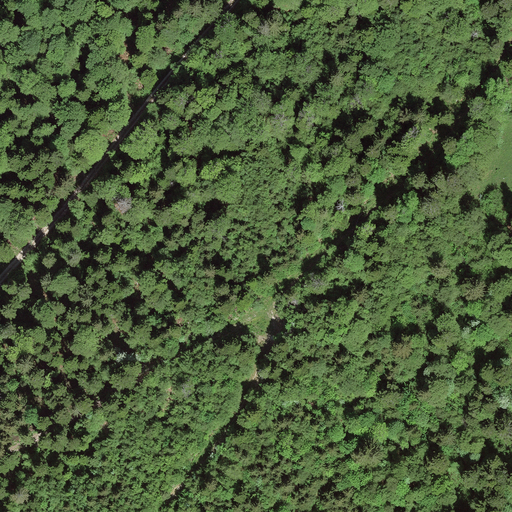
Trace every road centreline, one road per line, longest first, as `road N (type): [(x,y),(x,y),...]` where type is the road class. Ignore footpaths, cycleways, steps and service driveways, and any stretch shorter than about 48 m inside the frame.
road 1 (track): [(134,387),(242,320),(349,230),(412,172),(511,44)]
road 2 (track): [(0,284),(235,0)]
road 3 (track): [(161,511),(220,445),(243,404),(273,336),(270,297)]
road 4 (track): [(0,453),(134,387)]
